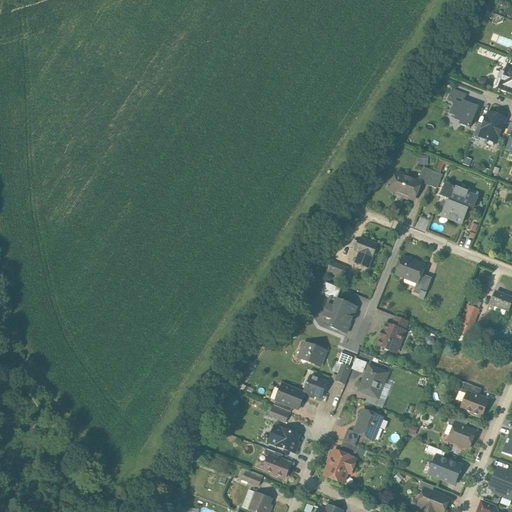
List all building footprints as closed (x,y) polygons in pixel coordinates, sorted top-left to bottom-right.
[(511,67),(509,66),(508,66),(505,73),(503,74),(501,78),(502,81),(499,88),(511,93),(511,67)] [(466,96),(452,91),(448,101),(455,103),(461,105),(462,102),(463,102),(466,96)] [(472,106),(468,104),(463,102),(462,102),(461,105),(455,103),(451,115),(457,117),(455,120),(461,122),(460,125),(470,128),(476,113),(470,110),(472,106)] [(505,120),(489,113),(484,126),(479,137),(480,137),(487,140),(488,143),(493,146),(496,144),(505,120)] [(478,124),(472,139),(478,141),(480,137),(479,137),(484,126),(478,124)] [(434,171),(423,167),(417,181),(420,183),(429,186),(434,171)] [(443,175),(434,171),(429,186),(437,189),(443,175)] [(417,181),(399,174),(392,191),(413,200),(420,183),(417,181)] [(468,192),(456,187),(455,189),(446,185),(441,196),(449,199),(442,217),(448,219),(448,220),(456,223),(456,222),(461,224),(468,207),(473,208),(477,198),(468,194),(468,192)] [(378,245),(360,238),(358,242),(354,240),(351,249),(359,253),(356,260),(369,265),(367,268),(368,269),(378,245)] [(415,261),(409,259),(409,260),(403,257),(396,275),(406,278),(407,276),(418,281),(419,281),(421,276),(424,268),(414,264),(415,261)] [(348,269),(330,262),(326,272),(344,279),(348,269)] [(432,280),(421,276),(419,281),(418,281),(414,292),(420,294),(421,290),(427,293),(432,280)] [(336,296),(339,287),(324,282),(321,291),(336,296)] [(511,302),(511,298),(496,292),(491,305),(509,312),(511,302)] [(357,308),(331,297),(323,316),(334,320),(331,328),(346,334),(357,308)] [(479,310),(469,306),(457,335),(468,339),(479,310)] [(409,322),(396,317),(392,327),(405,332),(409,322)] [(392,327),(386,324),(377,346),(395,353),(398,345),(400,344),(405,332),(392,327)] [(326,352),(305,343),(304,345),(300,347),(302,351),(299,359),(301,360),(303,363),(306,362),(320,367),(326,352)] [(363,373),(367,362),(356,358),(352,368),(363,373)] [(349,367),(342,365),(336,381),(343,384),(349,367)] [(388,373),(369,366),(359,391),(369,395),(378,399),(379,397),(388,373)] [(328,383),(310,376),(303,394),(304,395),(310,397),(311,395),(321,399),(328,383)] [(482,390),(465,383),(462,391),(467,393),(468,393),(479,397),(482,390)] [(303,394),(282,386),(276,400),(293,407),(299,409),(304,395),(303,394)] [(479,397),(468,393),(467,393),(463,404),(462,404),(460,408),(462,411),(465,412),(467,412),(482,417),(488,401),(479,397)] [(386,400),(379,397),(378,399),(369,395),(366,402),(382,409),(386,400)] [(293,407),(276,400),(274,406),(291,413),(293,407)] [(291,415),(274,409),(271,416),(288,422),(291,415)] [(382,418),(363,411),(355,433),(359,435),(373,441),(378,428),(381,420),(382,418)] [(469,423),(452,416),(448,425),(454,427),(455,424),(466,429),(469,423)] [(388,422),(381,420),(378,428),(385,430),(388,422)] [(466,429),(455,424),(454,427),(450,437),(452,438),(453,440),(452,442),(459,445),(459,447),(463,449),(465,448),(465,447),(469,449),(476,432),(466,429)] [(301,434),(286,428),(279,446),(297,453),(299,447),(296,445),(301,434)] [(355,433),(348,430),(343,442),(355,446),(359,435),(355,433)] [(511,430),(502,453),(511,457),(511,430)] [(355,446),(343,442),(340,451),(351,455),(356,453),(359,448),(355,446)] [(283,455),(266,449),(264,455),(269,457),(281,461),(283,455)] [(353,458),(334,451),(325,476),(343,483),(347,472),(351,474),(356,461),(353,459),(353,458)] [(462,466),(436,456),(429,475),(455,485),(462,466)] [(281,461),(269,457),(264,471),(271,473),(272,476),(276,477),(278,476),(285,479),(291,465),(281,461)] [(511,475),(509,474),(498,470),(492,487),(496,489),(494,493),(503,497),(505,493),(511,495),(511,492),(511,475)] [(262,479),(246,472),(243,479),(260,486),(262,479)] [(434,487),(421,482),(418,489),(423,491),(424,489),(432,492),(434,487)] [(432,492),(424,489),(423,491),(418,505),(423,507),(422,510),(426,511),(434,511),(435,511),(444,511),(449,499),(439,495),(438,494),(438,495),(432,492)] [(250,510),(251,509),(256,494),(248,491),(242,507),(250,510)] [(273,499),(257,492),(256,494),(251,509),(259,511),(270,511),(271,510),(269,509),(273,499)] [(495,511),(493,506),(481,502),(477,511),(489,511),(490,511),(491,511),(495,511)]
